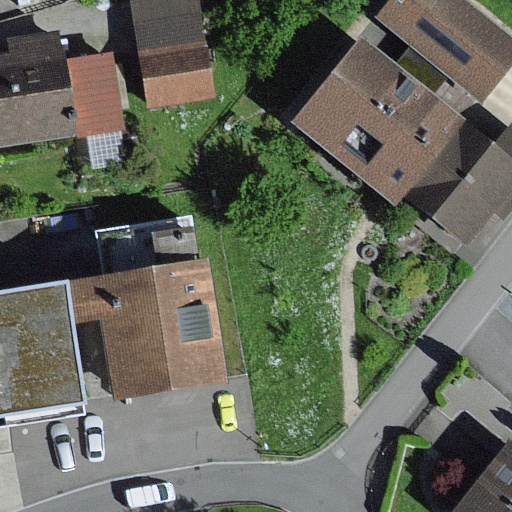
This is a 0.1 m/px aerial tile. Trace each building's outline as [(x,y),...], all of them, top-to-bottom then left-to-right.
[(195,0),(161,0),(128,6),(145,112),(212,101),(195,0)] [(511,45),(455,0),(391,0),(286,131),(391,215),(399,207),(460,126),(511,63),(511,45)] [(8,58),(0,58),(0,152),(122,133),(110,56),(59,64),(55,37),(5,45),(8,58)] [(460,126),(399,207),(462,255),(489,218),(501,227),(511,211),(511,194),(508,192),(511,187),(511,134),(507,131),(492,150),(460,126)] [(96,292),(58,298),(65,334),(95,329),(110,408),(218,388),(188,221),(87,239),(96,292)] [(58,298),(0,306),(0,428),(76,417),(65,334),(58,298)] [(511,511),(511,453),(503,447),(451,511),(511,511)]
